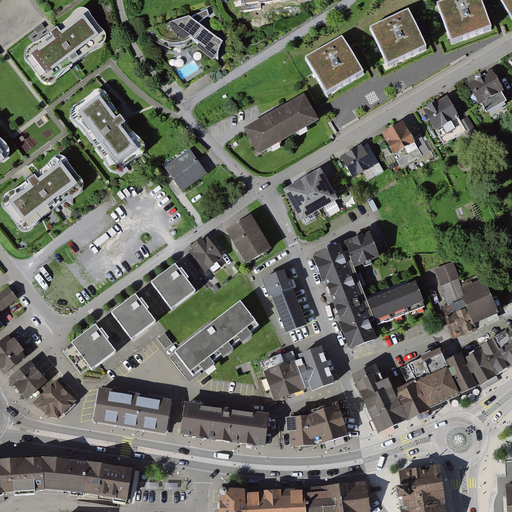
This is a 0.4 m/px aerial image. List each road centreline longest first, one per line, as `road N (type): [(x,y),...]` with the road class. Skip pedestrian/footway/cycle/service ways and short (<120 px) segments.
road 1 (residential): [(262,188),(71,322),(51,319),(0,254)]
road 2 (unclassified): [(376,458),(293,244),(262,188)]
road 3 (residential): [(511,44),(262,188)]
road 4 (residential): [(118,0),(127,34),(163,88),(262,188)]
road 5 (track): [(182,110),(349,0)]
road 6 (primary): [(376,458),(294,469),(207,461)]
road 7 (primary): [(207,461),(49,434)]
